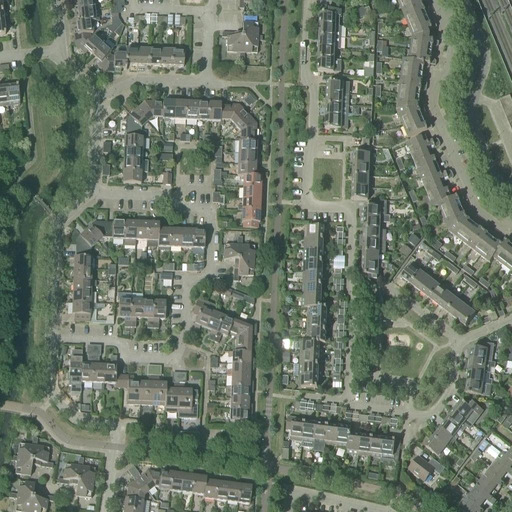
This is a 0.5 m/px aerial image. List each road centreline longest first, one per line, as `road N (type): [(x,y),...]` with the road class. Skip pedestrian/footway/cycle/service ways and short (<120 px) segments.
road 1 (residential): [(51,339),(112,343),(132,358),(172,359),(180,350),(187,281),(210,280),(209,208),(167,196),(90,192)]
road 2 (residential): [(349,286),(350,212),(306,200),(312,0)]
road 3 (residential): [(511,227),(499,229),(476,211),(432,105),(435,77),(444,75),(453,47),(433,0)]
road 4 (residential): [(511,197),(496,185),(469,122),(481,49),(462,0)]
road 5 (residential): [(107,511),(113,431),(77,421),(54,397),(51,339)]
road 6 (residential): [(458,341),(451,391),(431,417),(347,402)]
road 7 (residential): [(51,339),(56,220),(90,192)]
road 8 (residential): [(458,341),(391,288),(349,286)]
